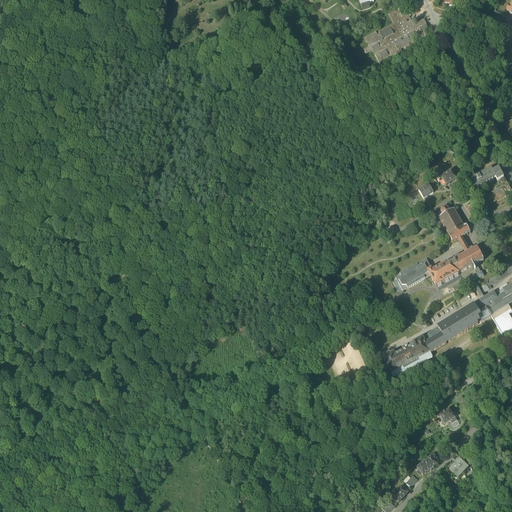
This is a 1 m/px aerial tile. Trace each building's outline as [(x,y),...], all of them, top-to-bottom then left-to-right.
[(374,53),(381,65),(384,64),(382,61),(389,57),(390,57),(389,56),(388,54),(387,51),(386,50),(388,49),(389,50),(390,53),(391,55),(392,55),(391,54),(395,52),(395,53),(396,52),(398,50),(399,51),(398,49),(404,46),(406,48),(412,44),(412,45),(411,42),(417,39),(418,41),(419,41),(418,41),(424,37),(425,38),(424,35),(430,32),(427,25),(426,25),(425,23),(426,22),(424,19),(423,19),(424,20),(414,25),(414,24),(412,22),(407,25),(404,20),(409,17),(405,9),(400,12),(399,11),(403,9),(401,7),(398,8),(399,10),(396,11),(395,10),(389,14),(394,23),(379,32),(379,31),(378,31),(379,33),(380,34),(378,35),(377,34),(376,31),(364,37),(366,37),(368,39),(366,40),(366,41),(367,40),(368,44),(368,45),(369,44),(370,47),(370,48),(372,47),(373,49),(375,53),(374,53)] [(394,23),(379,31),(379,32),(394,23),(389,14),(394,23)] [(426,35),(430,32),(424,35),(425,38),(424,37),(418,41),(419,41),(423,39),(426,44),(425,41),(428,40),(429,42),(430,42),(426,35)] [(413,41),(417,39),(411,42),(412,45),(412,44),(406,48),(410,46),(413,51),(414,51),(413,48),(415,47),(416,49),(417,49),(413,41)] [(372,49),(374,53),(375,53),(373,49),(372,47),(370,48),(370,47),(369,44),(368,45),(369,46),(364,49),(364,50),(367,48),(368,51),(366,52),(366,53),(372,49)] [(400,48),(404,46),(398,49),(399,51),(398,50),(396,52),(397,52),(400,57),(401,57),(399,54),(402,53),(403,55),(404,55),(400,48)] [(501,167),(511,187),(511,174),(507,164),(507,165),(507,164),(501,167)] [(472,191),(475,189),(481,186),(495,178),(497,182),(503,178),(498,169),(492,172),(491,169),(476,177),(476,176),(473,177),(474,179),(467,182),(472,191)] [(443,180),(446,185),(457,179),(452,170),(441,177),(443,180)] [(503,178),(497,182),(500,188),(486,196),(481,186),(475,189),(476,190),(476,189),(477,191),(477,192),(482,201),(480,202),(483,209),(484,209),(483,208),(505,196),(505,197),(506,197),(504,193),(510,190),(508,187),(508,186),(508,187),(503,178)] [(419,191),(424,199),(433,193),(428,184),(425,186),(426,187),(419,191)] [(483,208),(484,209),(505,197),(505,196),(483,208)] [(439,218),(453,243),(458,240),(462,238),(470,233),(470,232),(471,231),(472,229),(471,227),(468,226),(467,227),(466,226),(464,227),(454,209),(452,211),(450,207),(448,208),(445,207),(442,209),(441,212),(437,214),(439,218)] [(458,240),(466,253),(469,251),(468,250),(469,249),(462,238),(458,240)] [(432,272),(431,270),(428,272),(431,277),(436,287),(459,275),(459,274),(463,272),(467,270),(467,269),(471,267),(472,270),(474,269),(475,270),(475,269),(474,267),(476,265),(477,265),(483,261),(483,259),(482,259),(480,255),(479,256),(476,250),(474,251),(472,248),(469,249),(468,250),(469,251),(466,253),(466,255),(459,259),(458,256),(453,259),(455,262),(450,265),(449,262),(432,272)] [(403,292),(431,277),(428,272),(431,270),(428,264),(428,263),(426,260),(395,277),(397,281),(402,291),(403,292)] [(481,273),(476,265),(474,267),(475,269),(478,275),(477,275),(478,276),(474,278),(474,277),(469,279),(472,284),(473,283),(481,299),(484,298),(475,282),(476,281),(476,280),(479,278),(480,279),(484,277),(482,273),(481,273)] [(481,287),(484,293),(489,290),(487,287),(511,272),(511,266),(487,281),(488,283),(481,287)] [(505,293),(500,295),(504,301),(506,305),(510,302),(511,300),(511,279),(509,281),(511,284),(503,289),(505,293)] [(397,293),(402,291),(397,281),(392,283),(397,293)] [(490,314),(502,307),(500,304),(497,297),(495,295),(494,292),(484,298),(481,299),(473,304),(474,305),(481,316),(478,317),(480,321),(479,322),(480,322),(480,323),(481,323),(481,322),(490,317),(491,316),(490,314)] [(511,302),(511,300),(510,302),(506,305),(504,301),(500,295),(497,297),(500,304),(502,307),(503,308),(508,305),(511,302)] [(383,358),(391,373),(431,353),(446,344),(445,342),(448,341),(448,342),(457,337),(468,331),(468,330),(478,324),(477,323),(479,322),(480,321),(478,317),(481,316),(474,305),(437,327),(438,328),(428,335),(429,341),(430,341),(426,344),(423,338),(413,343),(414,345),(395,355),(394,352),(383,358)] [(511,311),(508,305),(503,308),(505,308),(509,315),(511,312),(511,311)] [(491,316),(503,308),(502,307),(490,314),(491,316)] [(511,329),(511,320),(509,315),(505,308),(503,308),(491,316),(490,317),(491,316),(502,335),(511,329)] [(391,373),(393,378),(433,357),(431,353),(391,373)] [(450,422),(452,425),(457,422),(455,419),(457,417),(455,414),(453,415),(450,410),(445,413),(444,411),(442,412),(443,414),(439,416),(445,425),(450,422)] [(417,468),(423,476),(430,470),(431,471),(434,469),(433,468),(437,464),(435,462),(437,460),(433,455),(417,468)] [(449,470),(458,479),(469,468),(459,459),(449,470)] [(406,484),(411,488),(417,481),(413,477),(406,484)] [(392,498),(399,504),(408,494),(401,488),(392,498)] [(383,511),(384,511),(390,511),(394,508),(389,503),(383,511)]
